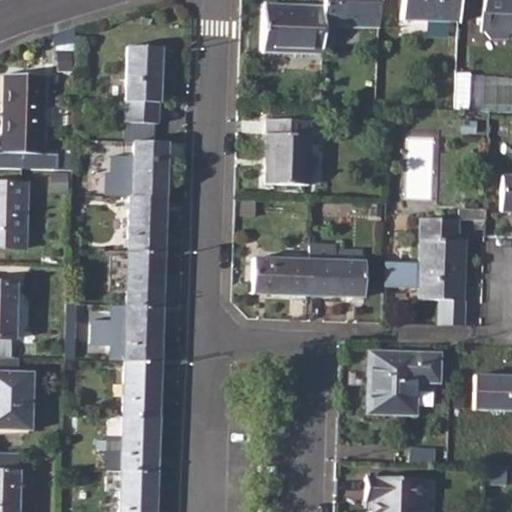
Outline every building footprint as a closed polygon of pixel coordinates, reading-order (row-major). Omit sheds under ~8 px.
[(321,0),(322,5),(321,43),(333,43),(334,25),(377,26),(377,0),(321,0)] [(400,0),(400,19),(457,21),(457,0),(400,0)] [(511,34),(511,33),(511,0),(482,0),(481,33),(484,32),(490,39),(504,40),(511,34)] [(290,11),(290,4),(263,4),(261,51),(320,53),(321,43),(322,5),(305,5),(305,11),(290,11)] [(125,58),(123,123),(156,124),(159,49),(126,47),(125,58)] [(4,75),(1,152),(40,154),(43,76),(4,75)] [(266,120),(264,184),(307,185),(308,121),(266,120)] [(133,142),(131,197),(164,197),(165,144),(133,142)] [(499,211),(511,211),(511,176),(500,176),(499,211)] [(0,183),(0,247),(24,248),(26,184),(0,183)] [(127,239),(126,251),(162,252),(164,197),(131,197),(128,196),(127,218),(115,219),(113,239),(127,239)] [(417,298),(435,299),(457,300),(458,272),(461,272),(462,273),(464,240),(458,240),(458,219),(420,218),(419,263),(382,262),(382,286),(418,287),(417,298)] [(308,252),(307,296),(362,298),(362,251),(339,250),(339,245),(308,244),(308,252)] [(68,265),(67,267),(77,268),(78,250),(68,250),(68,265)] [(126,251),(124,306),(161,307),(162,252),(126,251)] [(252,294),(307,296),(308,252),(284,251),(284,259),(253,258),(252,294)] [(0,283),(0,338),(12,339),(14,284),(0,283)] [(18,300),(16,334),(27,334),(29,301),(18,300)] [(124,306),(123,362),(158,363),(161,307),(124,306)] [(369,352),(367,412),(415,413),(416,381),(437,381),(439,354),(369,352)] [(123,362),(121,416),(157,418),(158,363),(123,362)] [(29,375),(0,374),(0,428),(27,429),(29,375)] [(474,409),(511,409),(511,376),(475,375),(474,409)] [(121,416),(108,416),(107,435),(121,435),(119,471),(156,472),(157,418),(121,416)] [(0,511),(14,511),(17,462),(0,461),(0,511)] [(119,471),(105,470),(105,490),(119,490),(118,511),(154,511),(156,472),(119,471)] [(365,476),(364,499),(372,500),(371,511),(419,511),(420,478),(365,476)]
